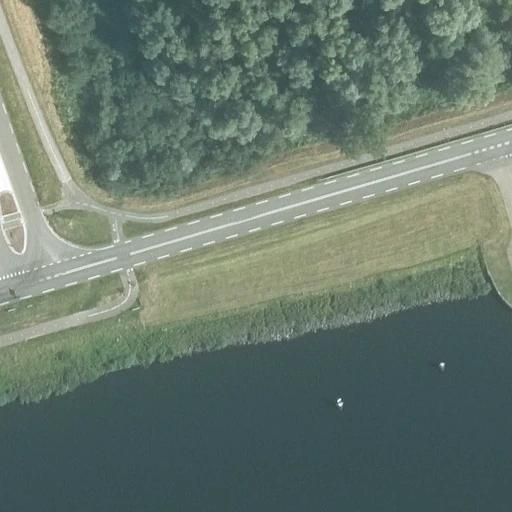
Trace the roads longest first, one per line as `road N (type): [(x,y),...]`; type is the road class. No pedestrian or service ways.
road 1 (secondary): [(59,276),(511,141)]
road 2 (primary): [(59,276),(0,142)]
